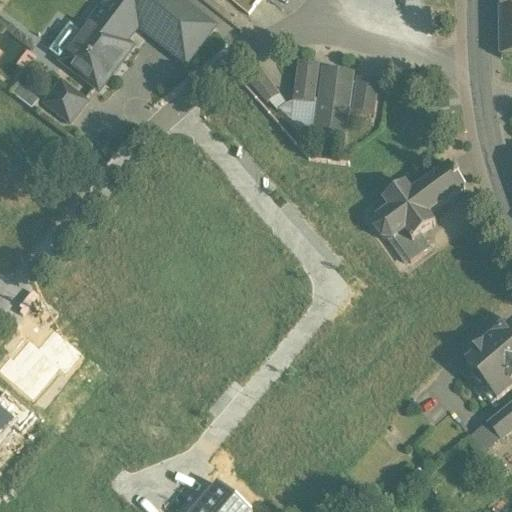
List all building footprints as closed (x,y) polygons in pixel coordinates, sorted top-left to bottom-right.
[(115,14),(109,20),(100,13),(94,21),(126,45),(138,30),(145,36),(164,10),(151,0),(111,0),(113,1),(115,14)] [(214,31),(174,0),(172,0),(164,10),(145,36),(186,67),(214,31)] [(231,0),(230,2),(248,17),(261,0),(231,0)] [(511,0),(498,0),(499,9),(511,8),(511,0)] [(511,8),(499,9),(500,59),(511,58),(511,8)] [(82,36),(81,37),(86,41),(67,66),(62,63),(61,64),(60,65),(98,94),(132,50),(126,45),(94,21),(82,36)] [(225,50),(239,31),(226,21),(212,40),(225,50)] [(69,27),(48,54),(61,64),(62,63),(67,66),(86,41),(81,37),(82,36),(69,27)] [(354,75),(322,71),(322,77),(317,76),(318,67),(298,64),(293,103),(314,106),(314,105),(318,106),(313,142),(344,147),(349,113),(352,85),(354,75)] [(278,96),(258,68),(243,79),(266,104),(278,96)] [(356,86),(352,85),(349,113),(374,117),(378,84),(357,81),(356,86)] [(87,105),(61,85),(44,106),(70,127),(87,105)] [(38,105),(17,88),(10,96),(32,113),(38,105)] [(411,195),(405,187),(406,187),(405,185),(404,186),(403,185),(402,186),(402,187),(384,200),(383,199),(382,200),(383,201),(381,202),(383,204),(384,203),(389,211),(379,218),(378,217),(376,218),(377,220),(376,220),(374,230),(382,240),(392,242),(393,241),(394,242),(396,241),(395,240),(405,232),(411,240),(410,241),(411,242),(412,242),(413,243),(415,242),(414,240),(421,235),(425,232),(432,227),(433,229),(434,227),(433,226),(435,225),(433,224),(432,225),(427,217),(437,209),(438,210),(440,209),(439,208),(450,200),(451,202),(452,200),(451,199),(462,191),(463,193),(464,192),(463,190),(465,189),(464,187),(463,188),(460,185),(461,184),(460,182),(459,183),(453,175),(454,174),(453,173),(452,174),(450,170),(451,169),(450,168),(448,169),(447,168),(445,169),(446,170),(436,178),(435,176),(433,177),(434,179),(423,186),(422,185),(421,186),(422,188),(411,195)] [(73,199),(79,204),(83,200),(77,195),(73,199)] [(421,235),(414,240),(415,242),(413,243),(412,242),(411,242),(410,241),(411,240),(405,232),(395,240),(396,241),(400,247),(410,261),(411,263),(430,249),(425,242),(421,235)] [(425,232),(421,235),(425,242),(430,239),(425,232)] [(410,261),(400,247),(395,251),(405,265),(410,261)] [(502,331),(474,354),(476,357),(466,365),(474,375),(471,377),(481,390),(484,387),(497,402),(511,389),(511,327),(504,334),(502,331)] [(65,375),(81,356),(53,333),(37,351),(59,369),(58,370),(65,375)] [(58,370),(59,369),(37,351),(26,342),(0,372),(0,374),(32,402),(58,370)] [(20,433),(33,418),(6,395),(0,401),(0,415),(11,426),(20,433)] [(511,405),(474,435),(488,452),(511,432),(511,405)] [(0,438),(11,426),(0,415),(0,438)] [(302,442),(276,419),(268,428),(293,451),(302,442)] [(266,427),(234,462),(262,486),(293,451),(268,428),(266,427)] [(245,511),(218,489),(198,511),(245,511)]
